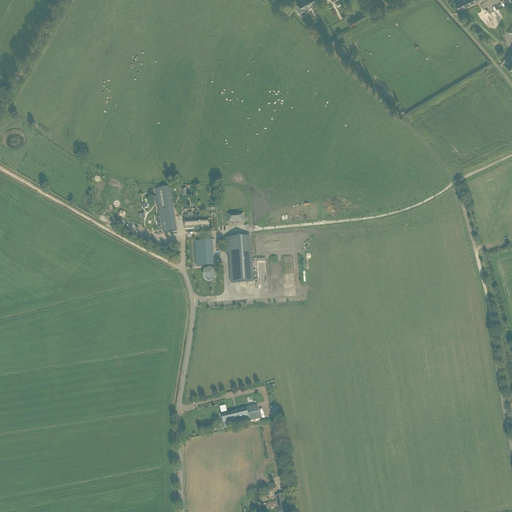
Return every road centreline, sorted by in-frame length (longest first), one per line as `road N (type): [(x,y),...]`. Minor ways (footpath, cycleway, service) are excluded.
road 1 (unclassified): [(182,511),(178,412),(192,312),(182,272)]
road 2 (unknown): [(456,182),(396,212),(250,229)]
road 3 (track): [(182,272),(0,168)]
road 4 (track): [(489,314),(456,182),(511,155)]
road 5 (track): [(456,182),(327,49)]
road 6 (unclassified): [(511,445),(489,314)]
